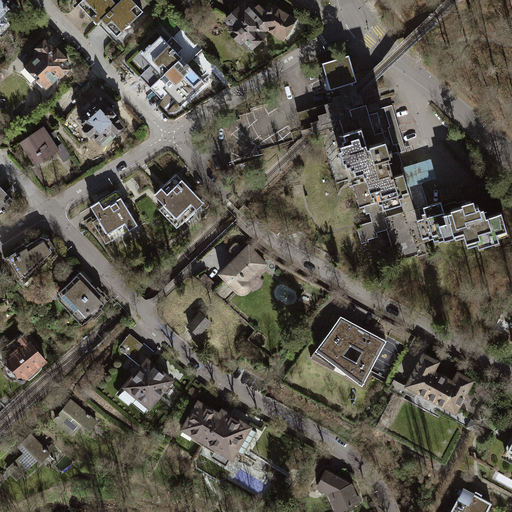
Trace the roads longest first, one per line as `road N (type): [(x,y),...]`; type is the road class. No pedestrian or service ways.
road 1 (residential): [(47,209),(172,340),(241,390),(336,442),(368,470),(393,511)]
road 2 (residential): [(511,372),(254,227)]
road 3 (residential): [(354,17),(511,156)]
road 4 (residential): [(332,33),(166,134)]
road 5 (residential): [(37,0),(166,134)]
road 6 (residential): [(166,134),(47,209)]
